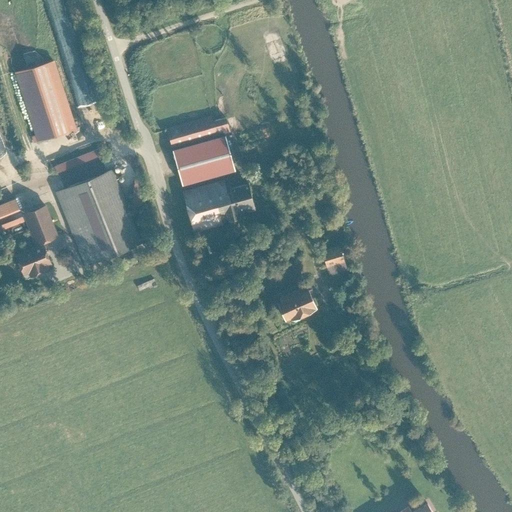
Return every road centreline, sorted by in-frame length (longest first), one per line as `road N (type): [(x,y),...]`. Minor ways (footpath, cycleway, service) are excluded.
road 1 (unclassified): [(304,511),(172,245),(111,46)]
road 2 (track): [(141,143),(0,199)]
road 3 (unclassified): [(111,46),(254,0)]
